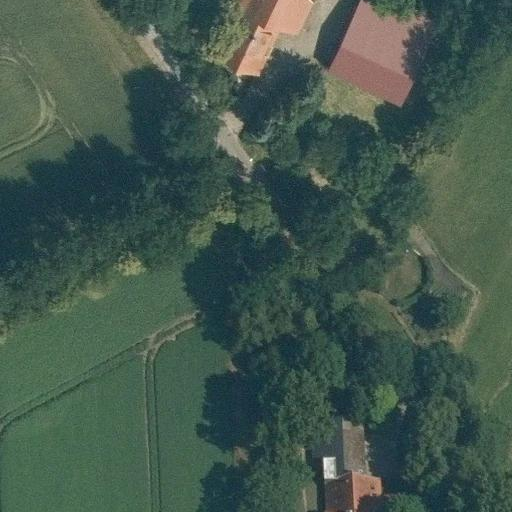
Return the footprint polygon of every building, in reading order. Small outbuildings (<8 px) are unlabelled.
[(316,0),(240,0),(252,5),(289,22),(304,28),(316,0)] [(410,0),(361,0),(335,62),(411,94),(444,14),(410,0)] [(289,22),(252,5),(230,55),(267,71),(289,22)] [(371,435),(338,437),(341,485),(374,483),(371,435)] [(341,485),(332,485),(333,511),(413,511),(412,499),(389,500),(388,482),(374,483),(341,485)]
